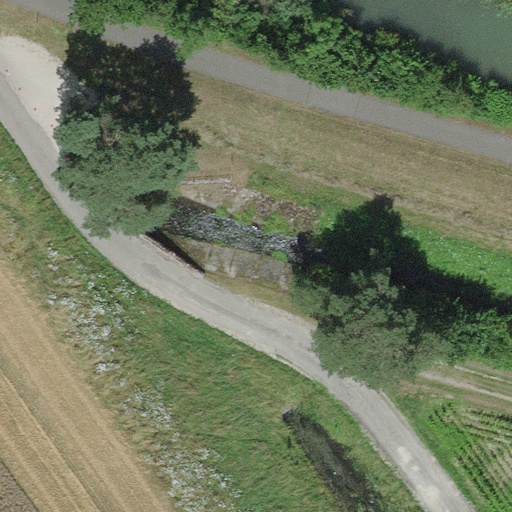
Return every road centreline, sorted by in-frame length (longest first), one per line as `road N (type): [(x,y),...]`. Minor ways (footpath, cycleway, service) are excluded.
road 1 (track): [(0,89),(93,222),(163,278),(301,347),(410,452),(452,511)]
road 2 (track): [(29,0),(209,74),(511,156)]
road 3 (track): [(511,390),(363,352),(301,347)]
